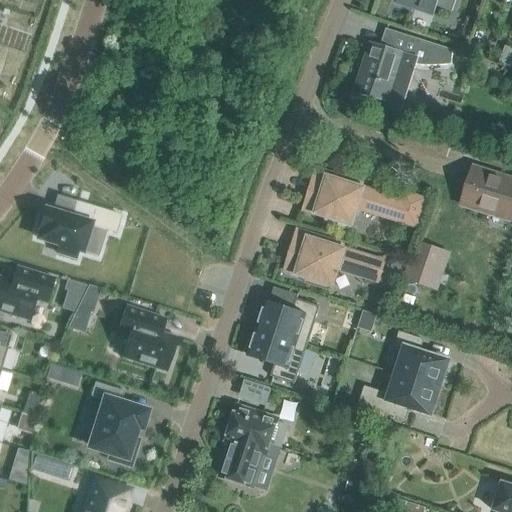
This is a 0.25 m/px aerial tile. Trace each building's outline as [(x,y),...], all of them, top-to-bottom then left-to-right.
[(415,11),(418,1),(436,7),(449,12),(451,12),(455,0),(396,0),(395,4),(415,11)] [(453,50),(385,29),(380,47),(369,44),(355,92),(382,100),(380,107),(381,108),(381,107),(399,112),(414,64),(417,66),(421,67),(424,67),(428,68),(433,68),(437,68),(440,68),(444,67),(448,66),(450,65),(453,50)] [(451,147),(394,127),(389,139),(446,159),(451,147)] [(349,229),(351,225),(356,208),(397,220),(399,215),(419,221),(425,203),(405,196),(403,203),(362,190),(363,186),(317,172),(310,169),(296,213),(349,229)] [(470,183),(474,184),(468,204),(470,208),(486,213),(486,211),(502,216),(506,214),(511,200),(511,179),(511,180),(510,183),(474,171),(470,183)] [(41,230),(38,240),(59,246),(56,254),(75,259),(77,251),(82,253),(82,251),(90,226),(105,230),(115,233),(120,216),(76,203),(72,218),(52,213),(44,210),(39,229),(41,230)] [(332,285),(336,272),(376,284),(382,263),(343,251),(344,247),(298,233),(291,230),(278,273),(330,289),(332,285)] [(414,241),(400,282),(433,293),(448,252),(414,241)] [(54,279),(27,271),(23,285),(0,278),(0,312),(29,321),(35,301),(47,304),(54,279)] [(68,281),(65,290),(68,291),(83,296),(87,286),(68,281)] [(99,289),(87,286),(83,296),(78,304),(93,308),(99,289)] [(291,312),(269,305),(265,303),(256,329),(255,330),(307,346),(319,307),(295,300),(291,312)] [(150,330),(155,316),(125,307),(117,331),(129,335),(121,358),(166,373),(177,339),(150,330)] [(307,346),(255,330),(254,333),(255,333),(247,356),(274,365),(270,377),(294,385),(307,346)] [(0,369),(1,370),(11,336),(0,333),(0,369)] [(423,341),(399,333),(395,347),(405,350),(397,375),(439,389),(447,362),(419,353),(423,341)] [(74,387),(78,374),(50,365),(45,378),(74,387)] [(439,389),(397,375),(388,401),(378,398),(374,411),(398,419),(402,406),(430,416),(439,389)] [(124,393),(94,383),(90,397),(104,402),(90,448),(113,455),(111,459),(129,465),(136,443),(132,441),(136,427),(141,429),(146,413),(120,405),(124,393)] [(258,441),(268,444),(278,448),(285,426),(275,423),(277,420),(229,404),(221,429),(228,432),(258,441)] [(254,482),(264,451),(278,456),(280,449),(278,448),(268,444),(258,441),(228,432),(227,436),(232,438),(221,472),(254,482)] [(17,450),(8,481),(25,486),(28,453),(17,450)] [(53,462),(32,455),(31,470),(49,476),(53,462)] [(379,462),(361,456),(356,470),(374,476),(379,462)] [(348,491),(365,497),(370,482),(353,476),(348,491)] [(122,511),(129,492),(95,481),(84,511),(122,511)] [(511,511),(511,486),(502,483),(492,511),(493,511),(511,511)] [(389,496),(384,511),(423,511),(425,508),(389,496)]
